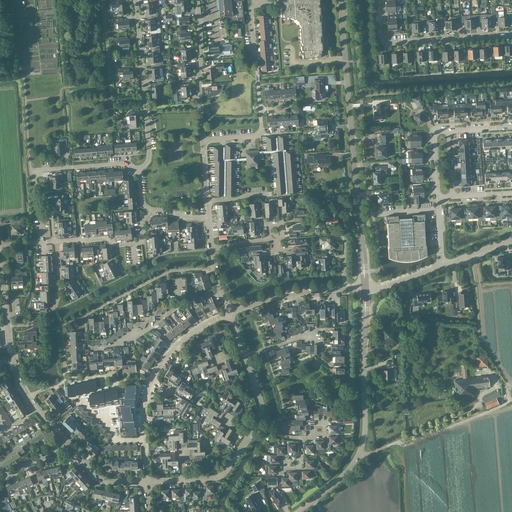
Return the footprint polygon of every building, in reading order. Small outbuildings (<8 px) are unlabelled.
[(151,4),(144,4),(144,10),(154,9),(154,6),(157,5),(156,0),(154,1),(151,1),(151,4)] [(244,24),(242,1),(244,1),(243,0),(218,0),(219,14),(224,14),(225,17),(227,17),(227,23),(238,22),(238,24),(244,24)] [(322,36),(321,21),(322,21),(322,18),(321,15),(320,15),(319,0),(286,0),(287,1),(283,2),(284,9),(281,9),(282,19),(290,19),(290,18),(291,18),(292,18),(293,19),(294,19),(295,20),(294,21),(296,22),(298,24),(299,23),(300,24),(300,25),(301,26),(301,27),(302,28),(301,28),(301,43),(303,43),(303,46),(302,46),(302,50),(303,50),(303,59),(319,58),(322,57),(321,51),(322,51),(322,43),(321,43),(321,40),(323,40),(323,39),(321,39),(321,36),(322,36)] [(119,15),(127,14),(126,4),(121,5),(120,2),(111,3),(112,8),(118,8),(119,15)] [(182,14),(181,11),(189,11),(189,6),(179,6),(174,7),(175,10),(175,12),(175,15),(182,14)] [(395,6),(386,7),(387,13),(393,12),(394,15),(400,15),(400,11),(401,11),(400,6),(399,6),(395,6)] [(154,9),(144,10),(144,15),(152,14),(152,17),(158,17),(158,12),(154,12),(154,9)] [(509,11),(509,13),(508,13),(508,17),(503,17),(504,27),(509,26),(509,19),(511,19),(511,12),(511,13),(511,11),(509,11)] [(492,20),(495,20),(495,12),(492,13),(492,15),(487,15),(487,19),(487,28),(493,27),(492,20)] [(498,27),(504,27),(503,17),(503,15),(498,15),(498,12),(495,12),(495,20),(498,20),(498,27)] [(476,22),(478,21),(478,15),(475,16),(470,17),(470,20),(470,29),(476,28),(476,22)] [(478,15),(478,21),(481,21),(482,28),(487,28),(487,19),(487,15),(481,15),(478,15)] [(387,19),(388,25),(398,24),(398,19),(400,19),(400,16),(394,16),(394,19),(387,19)] [(470,20),(465,20),(464,16),(461,16),(462,22),(465,22),(465,29),(470,29),(470,20)] [(152,20),(145,21),(145,26),(155,25),(155,22),(160,21),(159,17),(158,17),(152,17),(152,20)] [(179,26),(189,25),(189,17),(179,18),(179,26)] [(455,18),(450,18),(450,21),(451,30),(457,29),(456,23),(459,23),(459,17),(455,17),(455,18)] [(121,18),(113,19),(109,19),(109,22),(118,22),(118,29),(129,28),(129,21),(122,21),(121,18)] [(439,18),(434,18),(434,22),(434,31),(440,31),(440,24),(442,24),(442,18),(439,18)] [(445,18),(442,18),(442,24),(445,24),(446,30),(451,30),(450,21),(445,22),(445,18)] [(421,21),(417,21),(418,32),(423,32),(423,25),(426,25),(425,19),(422,19),(421,21)] [(428,19),(425,19),(426,25),(429,25),(429,31),(434,31),(434,22),(429,22),(428,19)] [(412,20),(409,20),(409,26),(412,26),(412,33),(418,32),(417,21),(412,21),(412,20)] [(399,29),(398,24),(388,25),(388,30),(395,30),(395,33),(401,32),(401,29),(399,29)] [(155,25),(145,26),(146,31),(153,31),(153,33),(160,33),(161,33),(160,28),(156,28),(155,25)] [(181,41),(191,40),(190,33),(185,33),(184,30),(176,31),(176,36),(180,35),(181,41)] [(154,36),(146,37),(147,42),(157,41),(157,39),(160,37),(160,36),(161,36),(160,33),(153,33),(154,36)] [(119,37),(115,38),(115,41),(119,41),(120,48),(130,47),(129,40),(127,40),(127,37),(119,37)] [(157,41),(147,42),(147,47),(152,47),(152,50),(162,49),(162,46),(160,46),(160,45),(157,44),(157,41)] [(222,46),(208,47),(209,55),(220,54),(219,52),(230,51),(230,50),(232,50),(231,45),(230,45),(230,44),(222,45),(222,46)] [(183,47),(176,48),(176,51),(177,51),(177,52),(181,53),(181,55),(191,55),(191,49),(183,50),(183,47)] [(494,54),(491,54),(491,59),(491,60),(494,60),(494,57),(502,56),(501,47),(493,47),(494,54)] [(153,52),(148,53),(148,58),(158,57),(161,57),(161,52),(162,52),(162,49),(152,50),(153,52)] [(468,55),(465,56),(466,62),(469,62),(468,60),(477,59),(476,50),(472,50),(471,49),(469,49),(468,51),(468,55)] [(487,49),(479,50),(479,59),(483,59),(484,62),(488,62),(488,59),(491,59),(491,54),(488,54),(487,49)] [(458,51),(453,51),(454,61),(458,61),(458,64),(463,63),(462,61),(462,51),(461,51),(461,50),(458,50),(458,51)] [(428,61),(437,61),(436,51),(428,52),(428,61)] [(406,53),(402,53),(403,63),(411,62),(411,53),(410,53),(410,52),(407,52),(406,53)] [(418,52),(417,52),(417,62),(426,61),(425,52),(420,52),(418,52)] [(443,62),(451,61),(451,52),(442,52),(443,62)] [(392,54),(391,54),(392,64),(400,63),(400,54),(396,54),(395,53),(393,53),(392,54)] [(379,55),(379,64),(388,64),(387,55),(383,55),(382,54),(380,54),(379,55)] [(181,59),(177,59),(178,64),(183,64),(183,63),(184,63),(184,61),(191,60),(191,55),(181,55),(181,59)] [(158,57),(148,58),(149,63),(156,63),(156,66),(163,65),(163,62),(159,63),(158,57)] [(178,64),(177,65),(177,69),(181,70),(181,72),(191,71),(190,66),(183,67),(183,64),(178,64)] [(156,68),(149,69),(150,74),(160,73),(159,69),(163,68),(163,65),(156,66),(156,68)] [(129,69),(118,70),(118,75),(123,75),(123,77),(121,79),(125,82),(127,80),(133,79),(133,72),(129,72),(129,69)] [(181,77),(178,78),(178,81),(186,81),(185,77),(191,77),(191,71),(181,72),(181,77)] [(160,73),(150,74),(150,79),(157,79),(157,82),(163,81),(163,77),(160,76),(160,73)] [(321,98),(325,98),(325,89),(323,89),(322,79),(315,79),(316,90),(315,90),(315,93),(314,94),(314,95),(315,96),(316,96),(316,99),(316,101),(321,100),(321,98)] [(157,87),(152,88),(153,99),(160,98),(159,87),(163,87),(163,84),(157,84),(157,87)] [(181,92),(191,91),(191,86),(184,87),(183,84),(177,85),(178,89),(181,90),(181,92)] [(222,85),(226,85),(226,84),(216,85),(216,86),(217,86),(207,87),(208,98),(212,97),(212,96),(214,96),(215,95),(217,95),(219,93),(221,97),(222,97),(219,93),(220,92),(220,91),(221,89),(222,88),(222,85)] [(191,91),(181,92),(182,95),(178,96),(179,101),(185,100),(184,97),(192,97),(191,91)] [(506,98),(503,98),(504,100),(504,106),(507,106),(507,113),(511,112),(511,98),(507,99),(507,98),(506,98)] [(490,100),(486,101),(487,107),(490,107),(490,114),(496,114),(495,104),(490,104),(490,100)] [(500,100),(495,100),(495,104),(496,114),(501,114),(501,106),(504,106),(504,100),(500,100)] [(464,104),(459,104),(459,108),(460,118),(465,118),(465,110),(468,110),(467,104),(467,101),(465,101),(465,104),(464,104)] [(471,104),(467,104),(468,110),(471,110),(471,117),(477,117),(476,107),(476,103),(471,104)] [(481,103),(476,103),(476,107),(477,117),(482,117),(482,115),(485,115),(485,109),(484,103),(481,103)] [(384,120),(384,119),(385,119),(385,111),(384,112),(383,104),(376,105),(377,112),(374,112),(374,120),(380,119),(380,120),(381,121),(382,121),(383,121),(384,120)] [(436,104),(433,104),(434,112),(437,112),(437,119),(443,119),(442,109),(442,105),(436,106),(436,104)] [(446,105),(442,105),(442,109),(443,119),(448,119),(448,111),(451,111),(450,105),(450,104),(446,104),(446,105)] [(454,105),(450,105),(451,111),(454,111),(454,118),(460,118),(459,108),(459,104),(454,105)] [(418,125),(425,122),(422,115),(425,113),(422,108),(416,110),(418,114),(414,116),(414,117),(413,117),(415,120),(416,120),(418,125)] [(129,117),(130,124),(123,125),(123,130),(137,129),(135,115),(135,112),(134,112),(133,111),(132,111),(131,111),(130,111),(129,112),(128,112),(127,113),(127,114),(126,115),(126,116),(126,117),(129,117)] [(315,136),(314,136),(314,140),(321,139),(320,135),(328,134),(327,127),(315,128),(315,131),(317,131),(317,132),(315,132),(315,136)] [(385,141),(388,141),(387,133),(381,134),(381,135),(379,135),(379,137),(379,144),(376,144),(376,148),(375,148),(375,152),(376,155),(376,158),(376,159),(377,159),(386,158),(387,158),(387,157),(389,157),(390,155),(390,153),(388,152),(386,152),(386,148),(386,147),(386,144),(385,141)] [(63,145),(67,145),(66,139),(59,139),(60,143),(55,144),(56,155),(64,154),(63,145)] [(287,142),(277,143),(277,150),(285,149),(287,149),(287,144),(291,144),(291,142),(287,142)] [(235,159),(235,161),(241,160),(246,160),(247,166),(250,165),(250,167),(255,166),(255,168),(260,168),(259,160),(263,159),(263,154),(259,154),(263,153),(267,153),(273,153),(283,152),(286,152),(285,149),(277,150),(259,152),(259,150),(246,151),(247,153),(246,153),(246,158),(235,159)] [(234,152),(225,152),(225,154),(225,161),(235,161),(235,159),(234,159),(234,154),(238,154),(238,152),(234,152)] [(322,168),(331,167),(330,158),(325,158),(324,155),(315,156),(315,160),(318,160),(318,166),(322,166),(322,168)] [(374,185),(381,184),(385,183),(385,174),(386,173),(386,166),(375,167),(375,173),(373,173),(374,185)] [(110,172),(105,173),(106,179),(106,182),(123,180),(123,174),(122,171),(112,172),(110,172)] [(62,179),(61,179),(61,174),(54,174),(54,177),(49,178),(49,183),(58,183),(63,182),(62,179)] [(11,209),(21,208),(19,176),(13,176),(14,179),(9,184),(9,191),(7,193),(11,197),(11,199),(8,200),(6,198),(3,198),(0,201),(0,206),(2,204),(4,205),(4,206),(1,209),(7,209),(7,204),(9,202),(10,203),(8,205),(11,205),(11,209)] [(129,180),(124,181),(125,198),(134,197),(134,193),(134,192),(136,192),(136,191),(134,191),(134,190),(133,189),(133,180),(129,180)] [(58,183),(49,183),(50,189),(55,188),(56,192),(62,191),(62,182),(58,183)] [(296,186),(286,187),(287,193),(297,193),(296,188),(300,188),(300,185),(296,186)] [(378,196),(377,196),(377,199),(378,199),(378,201),(377,201),(377,204),(383,204),(383,203),(390,202),(390,199),(391,199),(391,195),(398,194),(397,191),(391,191),(383,192),(383,195),(378,196)] [(425,195),(425,192),(413,193),(414,204),(423,204),(423,199),(424,199),(424,195),(425,195)] [(333,195),(333,200),(332,200),(332,203),(335,203),(335,200),(341,199),(341,194),(333,195)] [(60,199),(54,199),(55,205),(67,204),(67,201),(66,195),(59,196),(60,199)] [(282,212),(290,212),(289,202),(286,202),(286,199),(278,200),(278,206),(282,206),(282,212)] [(262,202),(261,202),(262,209),(265,209),(265,217),(272,217),(272,214),(272,211),(273,211),(272,203),(265,203),(265,202),(264,202),(262,202)] [(67,204),(55,205),(55,210),(61,210),(61,213),(68,213),(67,207),(67,204)] [(261,212),(261,209),(259,209),(259,204),(249,204),(250,210),(251,210),(251,216),(244,217),(245,221),(251,220),(250,218),(260,217),(259,213),(261,212)] [(502,216),(507,216),(506,206),(501,207),(501,214),(498,214),(499,220),(502,220),(502,216)] [(490,217),(490,221),(489,207),(483,208),(484,215),(481,215),(481,221),(485,221),(484,217),(490,217)] [(499,220),(498,214),(495,215),(495,207),(489,207),(490,221),(499,220)] [(467,218),(473,218),(472,208),(466,209),(467,216),(464,216),(464,222),(467,222),(467,218)] [(481,221),(481,215),(478,216),(478,208),(472,208),(473,218),(478,218),(478,222),(481,221)] [(455,219),(455,223),(455,209),(449,210),(450,217),(447,217),(447,223),(450,223),(450,219),(455,219)] [(464,222),(464,216),(461,217),(461,209),(455,209),(455,223),(464,222)] [(301,218),(308,218),(307,210),(297,211),(297,213),(296,214),(296,216),(294,216),(295,222),(302,222),(301,218)] [(337,219),(337,213),(332,213),(332,214),(328,215),(328,216),(326,216),(326,218),(327,218),(327,221),(329,221),(329,224),(333,224),(333,223),(338,223),(337,222),(338,222),(338,219),(337,219)] [(408,262),(427,256),(427,254),(426,250),(426,247),(427,247),(426,242),(424,219),(425,219),(425,214),(413,215),(413,218),(398,219),(398,216),(386,217),(386,221),(387,221),(388,245),(387,245),(387,246),(388,248),(388,249),(388,255),(389,258),(391,259),(393,260),(395,261),(397,262),(399,262),(401,262),(404,262),(406,262),(408,262)] [(218,220),(217,220),(218,225),(224,225),(223,222),(228,221),(228,218),(231,218),(231,215),(227,215),(227,216),(218,216),(218,220)] [(148,225),(148,232),(154,232),(154,227),(157,227),(156,218),(156,217),(154,217),(154,218),(150,218),(151,224),(148,225)] [(11,235),(22,235),(21,221),(13,221),(14,225),(11,225),(11,235)] [(234,235),(238,235),(237,225),(237,222),(235,222),(235,225),(232,226),(230,226),(226,231),(226,236),(234,236),(234,235)] [(250,235),(259,234),(258,222),(248,223),(248,226),(249,226),(250,235)] [(198,230),(198,229),(198,226),(191,227),(191,223),(184,224),(184,229),(188,229),(189,232),(199,232),(199,230),(198,230)] [(125,230),(126,240),(128,240),(132,239),(131,233),(135,232),(134,225),(128,226),(129,230),(125,230)] [(296,234),(303,233),(303,225),(293,226),(293,231),(289,232),(290,238),(296,237),(296,234)] [(58,228),(57,228),(57,230),(58,230),(58,234),(64,233),(65,237),(72,236),(72,230),(67,231),(67,228),(58,228)] [(334,245),(335,245),(335,241),(334,241),(334,238),(320,239),(321,244),(324,244),(324,249),(334,248),(334,245)] [(300,245),(300,247),(305,247),(309,247),(308,244),(307,244),(307,239),(295,240),(295,245),(300,245)] [(69,248),(68,244),(66,244),(67,245),(63,245),(63,252),(60,252),(60,259),(66,259),(66,255),(69,254),(69,248)] [(103,254),(113,253),(113,251),(112,251),(112,247),(106,248),(105,244),(98,245),(99,251),(103,251),(103,254)] [(250,252),(248,252),(249,257),(252,257),(251,254),(257,254),(256,251),(262,251),(261,245),(249,247),(250,250),(250,252)] [(159,247),(148,248),(149,251),(153,250),(153,253),(150,254),(150,257),(157,256),(157,253),(162,253),(162,247),(159,247)] [(306,249),(305,247),(300,247),(298,247),(298,250),(296,250),(296,255),(304,255),(305,254),(308,254),(307,249),(306,249)] [(29,256),(28,256),(24,257),(24,250),(19,251),(19,252),(16,252),(16,255),(15,255),(16,259),(17,259),(17,264),(22,263),(22,262),(25,262),(25,263),(29,263),(29,256)] [(257,254),(251,254),(252,257),(254,257),(255,268),(260,268),(259,261),(259,256),(260,256),(259,253),(257,254)] [(300,261),(295,261),(295,264),(296,264),(296,267),(301,267),(301,268),(306,267),(306,261),(307,261),(307,260),(308,259),(308,258),(307,258),(307,257),(306,257),(305,257),(305,255),(300,256),(300,261)] [(283,257),(282,257),(283,262),(288,261),(288,268),(293,268),(293,272),(296,271),(296,267),(296,264),(295,264),(293,264),(292,256),(287,256),(287,257),(283,257)] [(328,263),(331,262),(330,256),(324,256),(324,259),(321,259),(321,270),(329,270),(328,263)] [(497,257),(498,268),(504,268),(504,269),(510,269),(509,260),(506,261),(505,257),(497,257)] [(115,265),(115,264),(114,263),(112,260),(104,264),(103,263),(99,264),(101,268),(103,267),(104,270),(106,269),(115,265)] [(259,261),(260,268),(260,273),(263,273),(263,278),(266,278),(269,278),(268,273),(267,265),(265,265),(264,260),(259,261)] [(272,261),(267,261),(267,265),(268,273),(273,273),(273,272),(276,272),(275,266),(275,263),(272,263),(272,261)] [(277,265),(275,266),(276,272),(276,273),(278,273),(278,274),(284,273),(284,268),(288,268),(288,261),(283,262),(280,262),(280,265),(277,265)] [(115,271),(114,268),(117,266),(116,264),(115,264),(115,265),(106,269),(104,270),(107,275),(110,274),(109,274),(115,271)] [(107,278),(108,281),(120,274),(119,271),(119,269),(115,271),(109,274),(110,274),(111,276),(107,278)] [(15,277),(11,277),(12,286),(19,286),(19,288),(23,288),(23,285),(22,278),(27,278),(26,272),(15,273),(15,277)] [(201,273),(194,273),(196,278),(197,278),(198,282),(197,283),(198,285),(209,281),(207,274),(202,276),(201,273)] [(67,290),(76,284),(73,280),(65,285),(67,288),(66,289),(67,290)] [(209,281),(198,285),(198,286),(200,291),(211,287),(209,281)] [(166,283),(161,283),(161,287),(161,292),(161,293),(163,293),(168,293),(168,292),(168,289),(169,289),(169,283),(166,283)] [(70,294),(79,289),(76,284),(67,290),(68,292),(68,291),(70,294)] [(74,299),(82,294),(79,289),(70,294),(70,295),(71,296),(74,299)] [(442,292),(443,302),(448,301),(448,304),(454,303),(453,297),(450,298),(450,292),(442,292)] [(459,293),(460,309),(464,309),(463,307),(468,306),(467,294),(462,294),(462,292),(459,293)] [(417,299),(413,299),(414,306),(418,306),(418,303),(423,302),(431,302),(430,293),(424,294),(423,294),(422,294),(417,294),(417,299)] [(195,294),(192,295),(195,301),(196,301),(197,304),(199,308),(195,310),(199,317),(205,314),(199,303),(198,300),(195,294)] [(211,302),(207,304),(211,311),(216,308),(211,297),(209,298),(211,302)] [(200,299),(198,300),(199,303),(205,314),(211,311),(207,304),(203,306),(201,302),(200,299)] [(51,302),(36,303),(36,308),(40,308),(40,312),(47,312),(47,308),(48,308),(47,304),(52,304),(51,302)] [(301,309),(305,309),(309,309),(309,302),(300,303),(300,306),(298,307),(298,315),(301,314),(301,309)] [(334,315),(334,308),(334,307),(334,305),(331,305),(325,305),(325,309),(325,314),(331,314),(331,317),(334,316),(334,315)] [(308,314),(317,314),(317,306),(312,306),(312,309),(309,309),(305,309),(305,314),(305,318),(308,318),(308,314)] [(325,314),(325,309),(322,309),(322,306),(317,306),(317,314),(320,314),(320,318),(325,318),(325,314)] [(344,322),(344,312),(337,312),(337,307),(334,307),(334,308),(334,315),(334,316),(334,322),(344,322)] [(262,315),(260,316),(261,318),(264,317),(273,314),(274,313),(272,308),(271,309),(269,309),(261,312),(262,315)] [(186,318),(191,324),(196,320),(189,311),(187,312),(190,315),(186,318)] [(265,320),(263,320),(264,322),(268,321),(268,320),(274,318),(273,316),(276,315),(276,313),(274,313),(273,314),(264,317),(265,320)] [(269,323),(266,325),(267,326),(273,324),(279,322),(281,321),(280,316),(277,317),(274,318),(268,320),(268,321),(269,323)] [(191,324),(186,318),(183,321),(180,317),(178,319),(186,328),(191,324)] [(180,332),(186,328),(178,319),(177,320),(179,323),(176,326),(180,332)] [(274,327),(272,328),(273,329),(282,326),(282,327),(283,326),(281,321),(279,322),(273,324),(274,327)] [(180,332),(176,326),(172,329),(169,325),(168,326),(175,336),(180,332)] [(170,340),(175,336),(168,326),(166,328),(169,331),(165,334),(170,340)] [(274,332),(273,333),(273,335),(281,332),(283,331),(282,327),(282,326),(273,329),(274,332)] [(398,334),(403,333),(403,326),(379,326),(379,344),(393,344),(393,343),(398,343),(398,334)] [(325,328),(324,328),(324,331),(332,331),(332,340),(334,340),(337,340),(338,340),(338,335),(338,330),(334,330),(334,328),(325,328)] [(34,348),(39,348),(38,339),(36,338),(36,334),(37,334),(36,329),(31,329),(29,331),(26,331),(26,335),(24,335),(24,340),(16,341),(16,345),(18,345),(19,349),(27,349),(29,347),(30,347),(30,350),(34,350),(34,348)] [(273,338),(271,339),(272,340),(282,337),(281,335),(287,333),(286,330),(283,331),(281,332),(273,335),(272,335),(273,338)] [(82,331),(70,332),(71,340),(78,339),(77,336),(82,335),(82,331)] [(152,331),(151,333),(156,337),(155,337),(157,339),(155,343),(156,344),(163,348),(167,343),(159,337),(161,335),(158,331),(152,331)] [(207,342),(200,344),(201,347),(202,349),(204,348),(209,346),(212,345),(210,340),(210,341),(209,338),(211,338),(210,336),(210,335),(205,337),(207,342)] [(211,338),(209,338),(210,341),(210,340),(212,345),(213,348),(220,346),(220,347),(223,346),(220,339),(217,340),(216,336),(215,335),(214,335),(210,336),(211,338)] [(334,344),(334,347),(335,347),(342,347),(343,347),(344,347),(344,335),(338,335),(338,340),(337,340),(334,340),(334,344)] [(159,353),(163,348),(156,344),(155,343),(152,346),(150,345),(149,347),(159,353)] [(82,346),(71,347),(71,355),(78,354),(78,351),(83,350),(82,346)] [(201,347),(199,348),(200,352),(203,352),(205,351),(207,355),(208,358),(210,357),(212,356),(212,355),(210,349),(209,346),(204,348),(202,349),(201,347)] [(155,359),(159,353),(149,347),(148,348),(152,351),(149,355),(155,359)] [(335,349),(331,349),(331,356),(335,356),(341,356),(341,354),(343,354),(343,350),(343,347),(342,347),(335,347),(335,349)] [(277,354),(275,355),(276,357),(280,355),(286,353),(285,348),(276,351),(277,354)] [(281,358),(280,359),(281,361),(289,358),(291,357),(290,355),(292,354),(291,352),(286,353),(280,355),(281,358)] [(152,364),(155,359),(149,355),(147,358),(143,356),(142,357),(152,364)] [(195,366),(190,367),(191,370),(196,368),(198,367),(199,369),(201,368),(206,366),(209,365),(207,360),(206,358),(208,358),(207,355),(203,356),(202,356),(203,362),(200,363),(199,362),(198,361),(197,361),(196,361),(195,362),(194,363),(194,364),(194,365),(195,366)] [(335,363),(334,363),(334,366),(341,366),(342,366),(342,363),(344,363),(344,356),(341,356),(335,356),(335,363)] [(475,356),(476,369),(487,368),(486,356),(475,356)] [(148,370),(152,364),(142,357),(141,359),(142,360),(139,363),(148,370)] [(281,363),(280,364),(281,366),(291,362),(289,358),(281,361),(281,363)] [(231,360),(226,361),(229,371),(236,369),(237,370),(239,369),(238,366),(236,366),(235,364),(232,365),(231,360)] [(390,370),(383,371),(383,375),(385,375),(385,380),(385,381),(387,382),(388,381),(389,379),(390,379),(390,378),(397,378),(397,370),(395,370),(395,368),(394,368),(394,361),(387,362),(387,368),(391,368),(391,370),(390,370)] [(83,362),(72,362),(72,370),(79,369),(79,366),(83,365),(83,362)] [(282,369),(280,369),(281,371),(295,366),(293,362),(291,362),(281,366),(282,369)] [(165,375),(164,377),(168,380),(173,372),(175,370),(171,368),(173,365),(170,364),(168,367),(170,368),(165,375)] [(209,368),(207,369),(209,376),(208,376),(209,380),(212,378),(213,376),(212,372),(215,371),(216,371),(218,370),(217,368),(216,365),(213,366),(209,368)] [(198,367),(196,368),(198,374),(203,372),(203,373),(202,374),(203,379),(204,379),(208,378),(207,377),(208,376),(209,376),(207,369),(206,366),(201,368),(199,369),(198,367)] [(334,366),(333,366),(333,369),(335,369),(335,375),(344,375),(344,368),(341,368),(341,366),(334,366)] [(281,371),(279,371),(280,374),(279,375),(280,377),(290,373),(289,371),(292,370),(291,368),(281,371)] [(218,370),(216,371),(217,376),(222,374),(224,381),(223,381),(225,388),(230,386),(227,380),(229,379),(226,369),(219,372),(218,370)] [(229,371),(227,372),(228,377),(238,373),(237,370),(236,369),(229,371)] [(168,380),(168,381),(172,384),(180,371),(178,370),(176,374),(173,372),(168,380)] [(172,384),(171,384),(174,386),(175,385),(177,386),(182,377),(184,377),(185,375),(181,373),(181,372),(180,371),(172,384)] [(476,377),(472,378),(454,380),(456,398),(474,396),(473,390),(489,387),(488,376),(481,377),(480,375),(476,375),(476,377)] [(1,384),(0,384),(0,387),(2,391),(3,391),(3,390),(5,389),(10,386),(12,385),(8,379),(1,384)] [(176,390),(175,391),(179,393),(181,394),(189,381),(187,380),(185,384),(182,382),(179,386),(178,386),(176,390)] [(189,381),(181,394),(183,395),(182,396),(185,397),(191,387),(188,386),(190,382),(189,381)] [(2,391),(1,392),(2,394),(4,394),(5,393),(7,396),(12,392),(12,393),(14,392),(10,386),(5,389),(3,390),(3,391),(2,391)] [(191,387),(185,397),(189,400),(194,392),(196,393),(198,389),(196,388),(194,389),(191,387)] [(51,396),(45,401),(49,406),(55,401),(57,400),(61,397),(59,395),(55,390),(53,392),(56,396),(53,398),(51,396)] [(7,396),(5,397),(9,402),(16,398),(12,393),(12,392),(7,396)] [(498,392),(484,397),(486,402),(485,403),(488,409),(499,404),(496,398),(500,397),(498,392)] [(9,402),(8,403),(9,405),(9,406),(10,409),(11,408),(21,402),(17,397),(16,398),(9,402)] [(226,400),(225,401),(231,405),(234,407),(236,403),(238,401),(239,401),(240,399),(237,397),(236,400),(235,399),(234,401),(228,397),(226,400)] [(181,398),(178,402),(192,410),(193,409),(191,407),(192,405),(188,402),(181,398)] [(223,404),(219,406),(219,407),(223,409),(222,411),(226,414),(231,405),(225,401),(226,400),(224,399),(222,402),(223,404)] [(234,407),(232,410),(236,412),(238,414),(238,415),(240,416),(242,413),(241,413),(242,411),(242,410),(242,409),(242,408),(241,407),(240,406),(241,405),(242,403),(243,401),(240,399),(239,401),(238,401),(236,403),(234,407)] [(55,401),(49,406),(52,411),(59,406),(61,405),(59,402),(57,400),(55,401)] [(21,402),(11,408),(13,411),(16,410),(17,412),(24,408),(21,402)] [(178,402),(177,404),(179,405),(184,408),(182,410),(186,412),(187,413),(189,411),(191,412),(192,410),(178,402)] [(158,404),(152,404),(153,415),(162,414),(161,403),(158,404)] [(176,406),(174,409),(176,409),(181,413),(182,410),(184,408),(179,405),(177,404),(176,406)] [(59,406),(52,411),(56,416),(63,411),(65,410),(63,407),(61,408),(59,406)] [(175,406),(172,406),(173,411),(173,414),(173,415),(174,419),(178,418),(181,415),(183,416),(182,418),(185,420),(187,416),(186,415),(187,413),(186,412),(182,410),(181,413),(176,409),(176,410),(174,409),(176,406),(175,406)] [(204,407),(202,411),(208,415),(204,421),(207,423),(208,424),(212,417),(214,415),(207,411),(208,410),(204,407)] [(208,410),(207,411),(214,415),(216,417),(220,410),(222,411),(223,409),(219,407),(216,411),(210,407),(208,410)] [(24,408),(17,412),(21,417),(26,414),(28,413),(24,408)] [(68,417),(62,423),(67,427),(75,419),(70,415),(68,417)] [(207,423),(205,425),(207,427),(209,424),(211,425),(212,423),(216,426),(218,427),(221,423),(212,417),(208,424),(207,423)] [(75,419),(67,427),(72,432),(73,430),(79,424),(79,423),(75,419)] [(79,424),(73,430),(78,435),(83,429),(79,424)] [(217,433),(214,439),(216,440),(218,441),(219,439),(222,435),(223,433),(219,430),(217,429),(218,427),(216,426),(214,429),(216,431),(215,431),(217,433)] [(337,436),(338,436),(338,433),(337,433),(337,426),(329,426),(329,434),(330,434),(330,436),(337,436)] [(83,429),(78,435),(82,439),(83,439),(87,435),(88,433),(86,431),(88,430),(85,427),(83,429)] [(224,437),(228,440),(230,441),(230,442),(232,443),(234,440),(230,437),(234,431),(230,428),(224,437)] [(41,429),(35,432),(40,439),(45,436),(41,429)] [(174,435),(169,436),(169,441),(171,440),(176,440),(179,440),(179,435),(179,433),(180,432),(180,430),(174,430),(174,435)] [(35,432),(30,436),(33,441),(34,443),(40,439),(35,432)] [(180,432),(179,433),(179,435),(179,440),(179,443),(187,443),(187,444),(189,444),(189,439),(184,439),(184,432),(180,432)] [(29,434),(23,438),(24,439),(28,445),(28,444),(33,441),(30,436),(29,434)] [(82,439),(81,440),(86,445),(92,439),(87,435),(83,439),(82,439)] [(216,440),(215,443),(215,445),(217,446),(219,443),(222,445),(224,442),(228,445),(230,442),(230,441),(228,440),(224,437),(222,435),(219,439),(218,441),(216,440)] [(340,440),(340,437),(338,436),(337,436),(330,436),(329,436),(329,442),(327,442),(327,450),(330,450),(330,444),(338,444),(337,441),(340,440)] [(189,444),(187,444),(187,449),(197,449),(197,441),(198,441),(198,438),(194,438),(194,444),(189,444)] [(24,439),(19,443),(20,444),(23,450),(24,450),(29,446),(28,444),(28,445),(24,439)] [(86,445),(84,446),(89,451),(94,446),(95,445),(93,443),(94,441),(92,439),(86,445)] [(327,450),(327,442),(324,442),(324,441),(316,441),(316,446),(317,449),(318,449),(319,453),(324,453),(324,450),(327,450)] [(17,447),(15,448),(16,449),(19,455),(25,451),(24,450),(23,450),(20,444),(19,443),(16,445),(17,447)] [(295,444),(287,444),(287,448),(288,448),(288,453),(292,452),(293,456),(296,455),(299,455),(298,449),(298,444),(295,444)] [(89,451),(88,452),(93,457),(98,451),(100,449),(95,445),(94,446),(89,451)] [(310,456),(314,456),(314,455),(317,454),(317,449),(316,446),(314,446),(313,445),(306,446),(306,454),(307,459),(310,459),(310,456)] [(275,447),(274,447),(274,455),(275,455),(278,455),(281,455),(285,455),(285,456),(288,456),(288,453),(287,448),(285,448),(285,447),(277,447),(275,447)] [(13,451),(10,453),(15,460),(20,456),(19,455),(16,449),(15,448),(12,450),(13,451)] [(7,455),(5,456),(9,463),(15,460),(10,453),(9,451),(6,452),(7,455)] [(196,459),(194,459),(194,462),(198,462),(198,464),(201,463),(201,461),(202,461),(202,456),(205,456),(205,453),(205,451),(203,451),(197,452),(195,452),(196,459)] [(0,467),(3,465),(4,467),(9,463),(5,456),(5,457),(3,454),(0,456),(2,458),(0,459),(0,467)] [(270,455),(267,455),(268,461),(270,461),(270,463),(268,463),(268,466),(269,466),(272,466),(276,465),(276,466),(280,466),(280,462),(278,462),(278,459),(278,455),(275,455),(274,455),(270,455)] [(160,457),(156,457),(156,464),(163,463),(163,469),(166,469),(168,469),(168,468),(168,466),(167,461),(168,461),(167,458),(162,458),(162,459),(160,459),(160,457)] [(311,471),(314,471),(317,471),(317,467),(314,468),(313,460),(305,460),(306,468),(309,468),(309,471),(310,471),(311,471)] [(168,469),(166,469),(166,471),(171,470),(171,466),(178,466),(178,461),(168,461),(168,466),(168,468),(168,469)] [(268,469),(265,469),(266,477),(267,477),(275,476),(275,473),(277,473),(277,471),(276,466),(272,466),(269,466),(268,466),(268,467),(268,469)] [(66,479),(63,482),(65,483),(67,481),(79,471),(75,467),(68,472),(71,475),(69,477),(66,479)] [(54,468),(48,469),(50,477),(53,476),(54,479),(56,479),(56,476),(54,468)] [(37,476),(34,478),(37,485),(40,484),(38,480),(42,479),(43,486),(46,485),(42,471),(36,472),(37,476)] [(79,471),(67,481),(69,483),(72,481),(74,478),(77,481),(83,476),(79,471)] [(310,478),(310,471),(309,471),(302,471),(302,477),(299,477),(300,485),(303,485),(303,479),(310,478)] [(300,485),(299,477),(297,477),(296,472),(289,473),(289,478),(289,486),(300,485)] [(83,476),(77,481),(81,486),(87,480),(83,476)] [(30,477),(24,479),(29,491),(32,490),(30,486),(33,484),(34,487),(37,485),(34,478),(31,479),(30,477)] [(291,488),(289,486),(289,478),(281,478),(281,479),(278,480),(279,488),(291,488)] [(24,479),(18,482),(22,489),(23,494),(27,492),(29,491),(24,479)] [(87,480),(81,486),(85,490),(83,492),(83,493),(84,494),(85,495),(89,492),(88,491),(90,489),(88,487),(91,485),(87,480)] [(18,482),(12,484),(18,496),(20,495),(23,494),(22,489),(18,482)] [(257,482),(251,486),(255,492),(261,489),(257,482)] [(12,484),(7,487),(10,494),(13,493),(15,497),(18,496),(12,484)] [(206,492),(203,492),(204,501),(207,500),(207,497),(208,497),(209,500),(212,499),(212,498),(213,497),(213,496),(212,495),(212,494),(214,494),(214,485),(206,486),(206,492)] [(185,493),(182,493),(183,502),(186,501),(186,497),(193,497),(193,491),(193,488),(185,489),(185,493)] [(280,505),(281,505),(277,497),(276,498),(274,493),(274,490),(273,488),(271,490),(267,492),(273,503),(272,504),(271,505),(273,508),(274,508),(276,507),(277,509),(281,507),(280,505)] [(98,503),(101,490),(95,489),(93,497),(97,498),(96,502),(98,503)] [(179,489),(172,489),(172,492),(172,498),(176,497),(176,500),(180,500),(180,502),(183,502),(182,493),(180,493),(179,489)] [(106,500),(107,492),(101,490),(98,503),(101,504),(102,499),(106,500)] [(169,490),(161,490),(162,498),(168,498),(168,502),(173,502),(172,498),(172,492),(169,492),(169,490)] [(193,491),(193,497),(193,500),(201,499),(201,501),(204,501),(203,492),(200,492),(200,491),(193,491)] [(117,505),(118,502),(121,503),(122,498),(119,498),(120,494),(113,493),(111,506),(113,506),(114,505),(117,505)] [(253,494),(245,498),(252,508),(246,511),(261,511),(259,507),(260,506),(253,494)]
